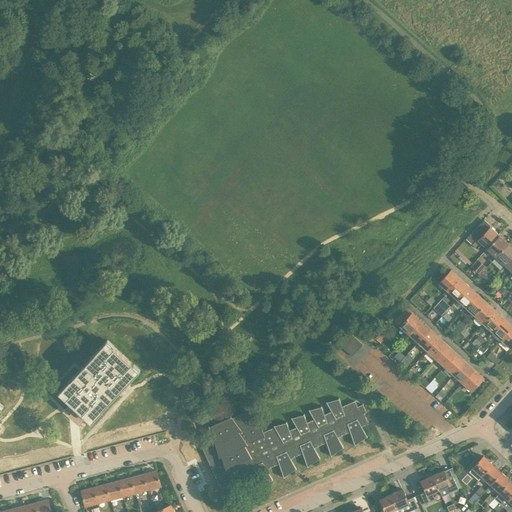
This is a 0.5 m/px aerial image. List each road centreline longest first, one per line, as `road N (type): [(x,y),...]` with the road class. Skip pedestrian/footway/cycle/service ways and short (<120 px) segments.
road 1 (residential): [(293,511),(483,431)]
road 2 (residential): [(59,477),(155,452),(176,461)]
